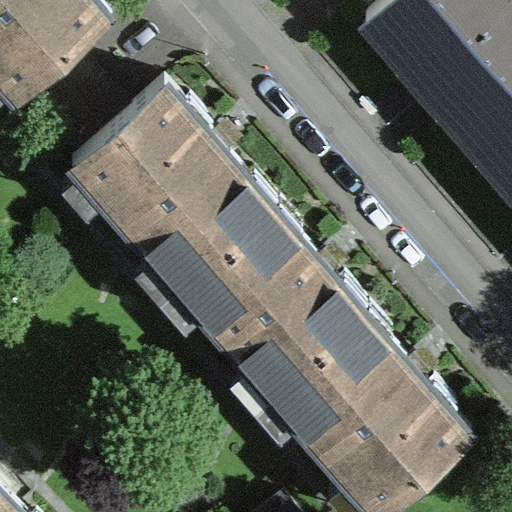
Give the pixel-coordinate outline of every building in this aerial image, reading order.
[(0,0),(0,63),(18,84),(23,80),(70,39),(110,5),(105,0),(0,0)] [(427,76),(497,156),(511,142),(511,0),(371,0),(366,5),(427,76)] [(70,39),(23,80),(77,143),(124,102),(91,64),(70,39)] [(220,240),(273,193),(214,125),(164,67),(124,102),(77,143),(72,147),(179,270),(217,237),(220,240)] [(511,142),(497,156),(511,173),(511,142)] [(321,249),(273,193),(220,240),(217,237),(179,270),(274,379),(312,346),(309,343),(363,297),(321,249)] [(410,352),(363,297),(309,343),(312,346),(274,379),(380,502),(472,422),(410,352)] [(0,511),(36,511),(0,473),(0,511)] [(304,511),(283,485),(248,511),(304,511)]
